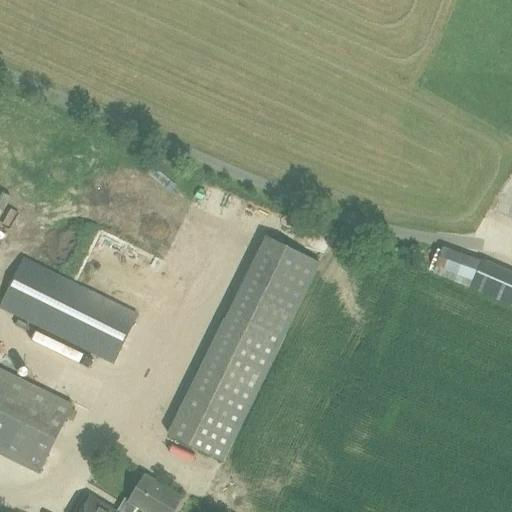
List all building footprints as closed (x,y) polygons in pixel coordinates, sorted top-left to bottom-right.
[(222,248),(238,255),(258,214),(214,193),(168,285),(186,293),(213,237),(224,242),(222,248)] [(223,462),(321,264),(267,237),(169,435),(223,462)] [(474,287),(511,303),(511,273),(483,261),(443,247),(433,273),(473,289),(474,287)] [(0,307),(0,308),(114,365),(139,314),(24,257),(0,307)] [(205,301),(217,274),(208,269),(196,296),(205,301)] [(0,369),(0,454),(40,474),(73,406),(0,369)] [(133,511),(137,506),(147,511),(171,511),(181,497),(145,476),(130,501),(125,498),(116,511),(92,496),(82,511),(133,511)]
